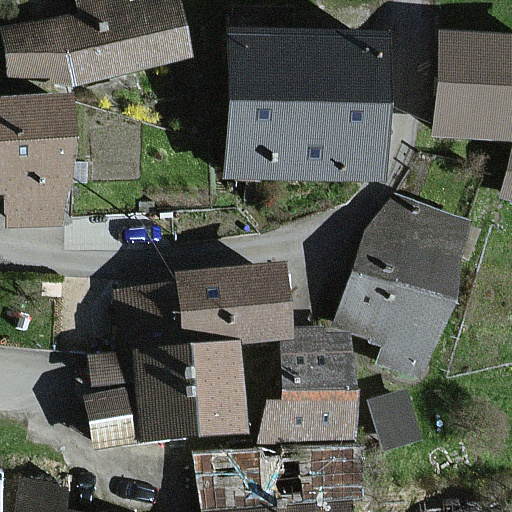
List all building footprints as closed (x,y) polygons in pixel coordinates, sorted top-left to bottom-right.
[(10,74),(69,82),(177,63),(165,0),(75,0),(78,16),(3,30),(10,74)] [(370,37),(222,36),(221,178),(369,179),(370,37)] [(511,42),(436,37),(429,134),(511,139),(511,42)] [(53,101),(0,102),(0,194),(4,195),(5,225),(58,222),(53,101)] [(511,149),(511,150),(499,195),(511,198),(511,149)] [(464,222),(393,198),(365,232),(332,329),(383,346),(377,363),(413,375),(464,222)] [(270,270),(172,277),(172,287),(176,343),(275,336),(270,270)] [(119,347),(176,343),(172,287),(115,291),(119,347)] [(319,339),(319,331),(279,331),(279,406),(263,406),(263,442),(342,442),(341,339),(319,339)] [(236,435),(229,347),(131,355),(139,442),(236,435)] [(115,355),(85,358),(88,385),(118,382),(115,355)] [(116,393),(81,400),(90,450),(125,444),(116,393)] [(415,439),(400,393),(367,403),(382,449),(415,439)] [(350,450),(198,461),(202,511),(210,511),(338,503),(354,501),(350,450)] [(56,511),(60,492),(28,486),(23,511),(56,511)] [(338,511),(338,503),(210,511),(338,511)]
